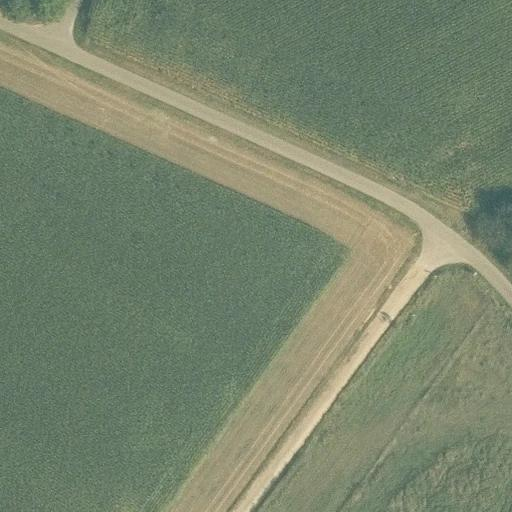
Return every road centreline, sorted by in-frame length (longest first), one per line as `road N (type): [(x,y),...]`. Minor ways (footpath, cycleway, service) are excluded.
road 1 (unclassified): [(511,299),(472,254),(398,203),(59,44)]
road 2 (track): [(240,511),(444,233)]
